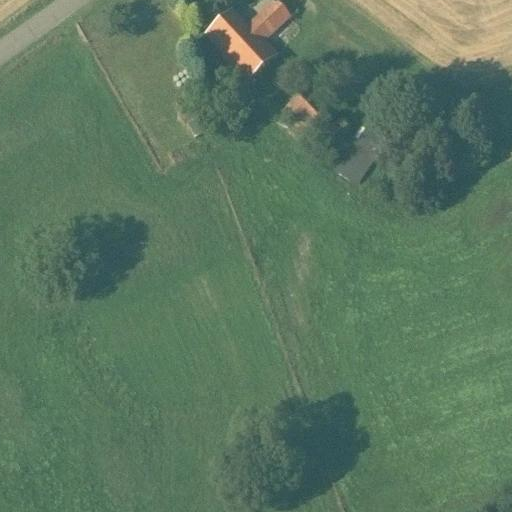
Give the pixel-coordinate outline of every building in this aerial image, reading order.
[(274,4),(249,28),(248,30),(232,14),(206,39),(225,60),(224,64),(246,87),(278,58),(265,44),(290,21),(274,4)] [(346,129),(335,119),(339,115),(313,85),(281,117),(309,146),(317,138),(327,148),(346,129)] [(195,142),(218,130),(211,115),(200,120),(196,113),(183,119),(195,142)] [(372,152),(380,142),(363,128),(355,138),(372,152)] [(351,139),(330,171),(358,190),(379,157),(351,139)]
